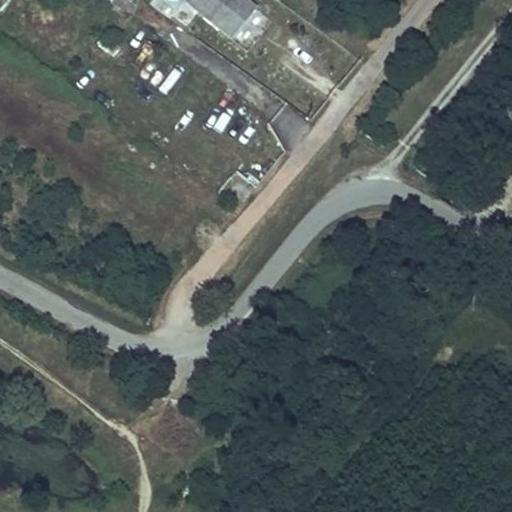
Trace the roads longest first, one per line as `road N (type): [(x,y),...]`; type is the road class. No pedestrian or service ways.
road 1 (residential): [(433,206),(377,192),(339,203),(311,219),(219,328),(172,342),(110,329),(0,269)]
road 2 (track): [(145,511),(148,427),(172,342)]
road 3 (track): [(0,343),(67,389),(148,427)]
